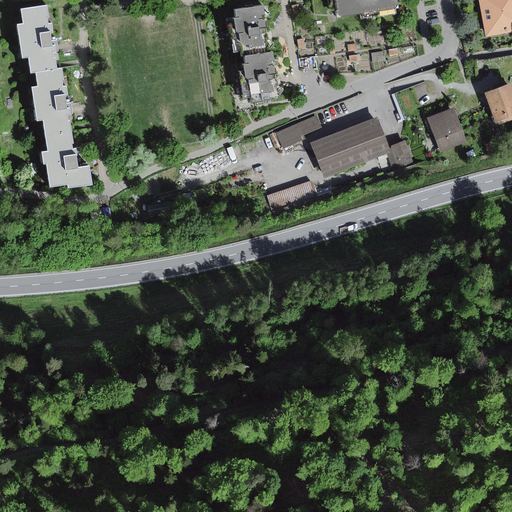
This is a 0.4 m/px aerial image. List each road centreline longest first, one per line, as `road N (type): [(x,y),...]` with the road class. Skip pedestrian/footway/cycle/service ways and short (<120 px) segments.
road 1 (primary): [(0,286),(185,266),(511,176)]
road 2 (track): [(0,460),(511,346)]
road 3 (residential): [(287,113),(441,53),(450,37),(444,0)]
road 4 (track): [(147,199),(287,155)]
